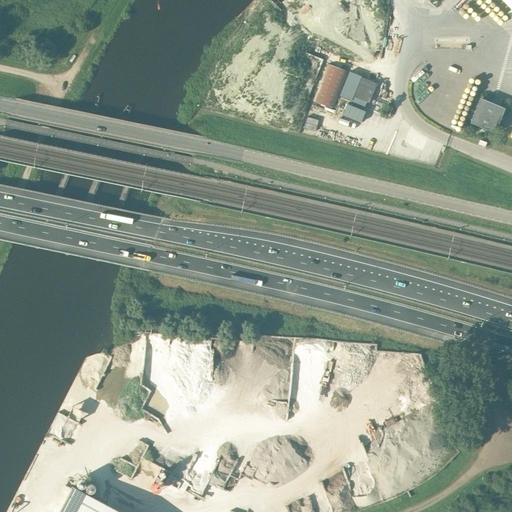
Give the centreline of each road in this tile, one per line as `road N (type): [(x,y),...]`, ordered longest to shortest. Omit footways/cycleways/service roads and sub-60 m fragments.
road 1 (motorway): [(0,224),(266,280),(511,346)]
road 2 (motorway): [(511,321),(310,265),(0,200)]
road 3 (tertiary): [(511,216),(0,103)]
road 4 (track): [(64,82),(0,237)]
